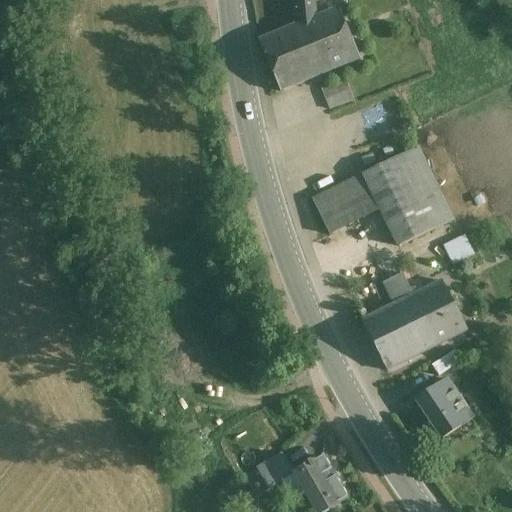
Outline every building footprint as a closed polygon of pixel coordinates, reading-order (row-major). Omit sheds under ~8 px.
[(315,5),(295,8),(297,26),(309,21),(317,18),(315,5)] [(317,18),(309,21),(330,72),(360,60),(338,9),(317,18)] [(297,26),(260,41),(282,92),(330,72),(309,21),(297,26)] [(346,82),(324,90),(332,111),(354,102),(346,82)] [(417,148),(362,175),(380,211),(399,248),(453,221),(417,148)] [(362,175),(310,201),(329,236),(380,211),(362,175)] [(464,236),(443,247),(453,267),(474,257),(464,236)] [(402,275),(383,285),(394,307),(413,297),(402,275)] [(442,283),(413,297),(438,345),(467,331),(442,283)] [(394,307),(362,323),(387,371),(438,345),(413,297),(394,307)] [(455,350),(431,366),(438,377),(462,361),(455,350)] [(473,420),(447,381),(427,394),(428,395),(418,402),(442,440),(473,420)] [(295,397),(285,402),(291,416),(301,410),(295,397)] [(324,459),(296,475),(317,511),(326,511),(347,501),(324,459)]
